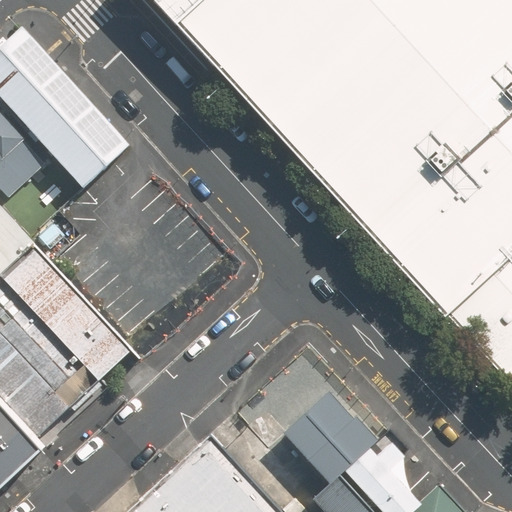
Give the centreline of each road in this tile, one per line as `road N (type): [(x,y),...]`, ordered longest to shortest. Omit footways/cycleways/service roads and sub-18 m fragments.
road 1 (residential): [(43,511),(316,265)]
road 2 (residential): [(66,0),(316,265)]
road 3 (residential): [(316,265),(511,481)]
